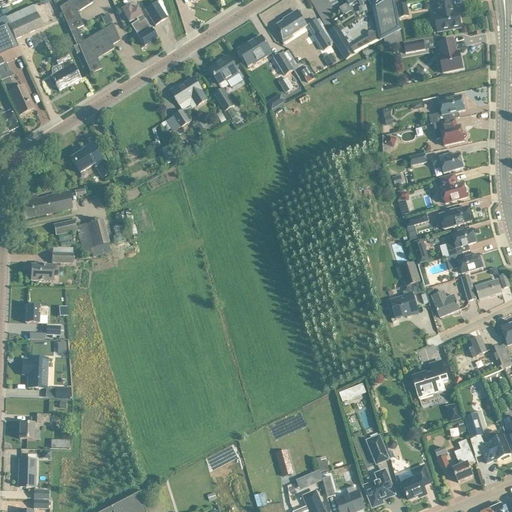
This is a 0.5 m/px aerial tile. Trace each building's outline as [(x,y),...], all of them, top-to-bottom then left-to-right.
[(113,24),(103,30),(83,42),(78,29),(83,27),(77,13),(92,3),(89,0),(71,0),(60,8),(77,46),(78,45),(91,74),(101,69),(95,55),(101,52),(103,56),(114,49),(112,46),(120,41),(113,24)] [(156,2),(144,10),(155,27),(167,19),(166,18),(168,16),(161,0),(157,3),(156,2)] [(373,8),(384,2),(382,0),(346,0),(349,5),(357,1),(360,6),(368,1),(373,9),(373,8)] [(387,0),(384,2),(373,8),(380,41),(384,39),(398,31),(401,30),(395,0),(387,0)] [(438,33),(452,30),(461,28),(458,12),(453,12),(452,8),(453,8),(451,0),(435,0),(439,15),(434,16),(438,33)] [(409,17),(406,4),(398,5),(400,19),(409,17)] [(130,5),(121,10),(128,23),(136,19),(137,22),(131,26),(144,47),(157,39),(145,20),(144,20),(142,16),(137,7),(132,10),(130,5)] [(35,6),(8,18),(16,38),(43,26),(35,6)] [(298,13),(277,26),(281,32),(280,33),(281,34),(279,36),(283,43),(293,38),(291,36),(307,26),(298,13)] [(5,16),(0,18),(0,26),(1,29),(8,26),(9,25),(6,18),(5,16)] [(332,46),(322,29),(316,21),(310,25),(317,36),(314,37),(324,52),(332,46)] [(0,79),(1,81),(4,88),(8,82),(7,79),(11,77),(6,64),(22,57),(8,26),(1,29),(0,29),(0,79)] [(398,31),(384,39),(386,48),(400,45),(399,42),(403,41),(401,30),(398,31)] [(238,51),(248,68),(255,63),(256,64),(272,54),(262,37),(250,44),(249,43),(238,51)] [(425,51),(423,41),(404,44),(406,54),(425,51)] [(443,74),(453,72),(463,70),(459,52),(457,52),(454,41),(438,44),(441,56),(439,56),(443,74)] [(52,76),(51,77),(54,82),(53,82),(54,84),(55,83),(59,92),(59,91),(59,90),(68,84),(70,87),(81,80),(76,72),(73,66),(70,60),(66,52),(54,59),(57,66),(61,64),(64,70),(60,72),(52,76)] [(288,52),(283,55),(291,66),(293,69),(297,67),(288,52)] [(291,66),(283,54),(275,60),(285,76),(294,71),(293,69),(291,66)] [(228,57),(220,61),(221,63),(210,70),(215,79),(219,85),(226,81),(227,82),(239,74),(233,65),(228,57)] [(333,58),(325,62),(329,67),(336,63),(333,58)] [(314,79),(311,75),(312,74),(308,68),(301,72),(308,83),(314,79)] [(417,72),(413,77),(420,83),(424,78),(417,72)] [(202,91),(194,78),(181,86),(181,89),(172,95),(179,106),(192,97),(198,107),(208,101),(202,91)] [(233,82),(237,90),(244,86),(240,79),(233,82)] [(289,82),(282,87),(286,93),(294,89),(289,82)] [(23,86),(9,92),(19,116),(34,109),(23,86)] [(215,95),(225,112),(234,107),(223,90),(215,95)] [(281,95),(268,104),(272,110),(285,102),(281,95)] [(465,111),(463,104),(464,103),(463,97),(461,97),(439,102),(442,113),(429,116),(431,125),(433,125),(451,121),(450,115),(465,111)] [(18,128),(10,111),(0,116),(0,137),(2,137),(2,135),(18,128)] [(175,117),(169,120),(176,132),(182,128),(190,123),(188,119),(183,111),(174,116),(175,117)] [(478,113),(467,112),(466,122),(478,122),(478,113)] [(201,119),(192,125),(197,134),(198,134),(204,130),(206,128),(208,126),(202,117),(200,118),(201,119)] [(391,117),(384,118),(386,126),(393,125),(393,120),(391,117)] [(456,120),(451,121),(433,125),(437,140),(443,139),(445,147),(464,142),(460,126),(457,127),(455,120),(456,120)] [(429,125),(422,126),(424,133),(431,131),(429,125)] [(387,139),(382,137),(382,144),(385,145),(392,148),(393,148),(397,139),(388,136),(387,139)] [(91,144),(83,149),(84,151),(71,159),(76,168),(80,174),(94,165),(95,168),(103,163),(96,152),(91,144)] [(427,164),(425,155),(410,158),(412,167),(427,164)] [(441,167),(444,175),(463,169),(459,155),(450,158),(449,156),(451,155),(450,155),(432,160),(434,169),(441,167)] [(372,163),(371,170),(380,172),(381,164),(372,163)] [(110,174),(104,165),(96,169),(102,179),(110,174)] [(445,178),(440,179),(443,190),(441,190),(443,195),(442,196),(442,198),(442,200),(444,202),(445,202),(446,205),(458,201),(467,198),(466,195),(467,194),(467,191),(467,189),(466,187),(464,185),(463,185),(463,184),(456,186),(455,183),(456,183),(454,175),(445,178)] [(40,187),(53,184),(51,176),(38,179),(40,187)] [(398,177),(392,178),(395,186),(401,185),(398,177)] [(84,189),(74,191),(76,197),(85,195),(84,189)] [(37,196),(20,199),(25,220),(73,210),(69,192),(46,197),(46,198),(38,200),(37,196)] [(409,193),(398,193),(398,202),(409,202),(409,193)] [(440,216),(442,223),(440,223),(439,225),(441,229),(443,231),(472,222),(468,208),(440,216)] [(405,220),(408,229),(429,222),(427,214),(405,220)] [(370,229),(366,218),(360,220),(364,231),(370,229)] [(83,258),(92,256),(92,257),(110,253),(103,220),(77,226),(83,258)] [(56,236),(58,236),(61,248),(73,245),(70,233),(77,232),(74,221),(53,226),(56,236)] [(472,230),(462,233),(453,236),(455,243),(446,245),(450,257),(462,254),(461,248),(476,244),(472,230)] [(412,245),(418,265),(429,262),(423,242),(412,245)] [(52,254),(51,263),(73,264),(73,255),(52,254)] [(460,268),(462,275),(483,268),(479,255),(464,259),(462,254),(450,257),(446,259),(450,271),(460,268)] [(413,264),(404,267),(410,285),(410,286),(419,283),(416,273),(413,264)] [(418,267),(425,288),(430,286),(424,265),(418,267)] [(53,282),(53,266),(31,266),(30,282),(53,282)] [(503,290),(510,287),(506,275),(499,277),(503,290)] [(476,300),(468,276),(461,278),(469,302),(476,300)] [(478,295),(480,301),(480,300),(480,299),(491,296),(491,297),(502,294),(498,281),(475,288),(477,293),(477,294),(477,295),(478,295)] [(434,304),(440,319),(460,311),(458,305),(458,304),(457,304),(454,296),(447,298),(444,291),(431,296),(434,304)] [(405,297),(390,302),(393,310),(396,320),(406,317),(407,318),(419,314),(412,293),(404,296),(405,297)] [(26,324),(39,325),(39,317),(47,317),(48,309),(39,308),(26,307),(26,324)] [(502,328),(501,328),(508,346),(511,344),(511,324),(502,328)] [(59,336),(60,327),(47,327),(46,335),(59,336)] [(471,342),(473,347),(468,349),(473,359),(487,353),(480,338),(471,342)] [(499,368),(506,364),(511,362),(504,345),(498,347),(491,350),(495,359),(499,368)] [(28,389),(38,389),(46,389),(47,359),(29,359),(29,361),(23,361),(22,375),(29,375),(28,389)] [(418,387),(421,396),(429,393),(430,396),(439,393),(438,391),(444,389),(443,384),(448,382),(441,362),(430,366),(433,374),(427,376),(426,374),(413,378),(416,388),(418,387)] [(455,377),(453,385),(460,388),(463,380),(455,377)] [(488,382),(477,383),(478,392),(489,391),(488,382)] [(363,384),(339,394),(343,403),(366,393),(363,384)] [(70,400),(70,390),(56,389),(55,399),(70,400)] [(445,407),(450,423),(462,419),(457,404),(452,405),(445,407)] [(373,405),(366,406),(370,424),(378,422),(373,405)] [(37,423),(47,423),(50,423),(50,416),(37,415),(37,423)] [(471,440),(484,436),(478,415),(464,419),(471,440)] [(457,423),(458,426),(457,427),(459,434),(467,432),(465,424),(464,425),(463,421),(457,423)] [(19,440),(29,440),(33,440),(40,440),(40,432),(34,432),(34,425),(20,425),(19,440)] [(489,443),(479,447),(486,466),(503,459),(504,461),(510,458),(509,456),(511,455),(511,454),(504,436),(501,437),(498,432),(496,431),(491,433),(489,436),(492,441),(488,442),(489,443)] [(380,435),(366,440),(376,466),(391,460),(380,435)] [(455,478),(456,477),(459,484),(473,477),(468,465),(476,462),(466,440),(458,443),(461,450),(455,452),(460,466),(453,469),(455,476),(454,476),(455,478)] [(390,449),(393,450),(396,449),(397,446),(396,443),(393,442),(390,443),(389,446),(390,449)] [(435,452),(437,457),(447,453),(445,449),(435,452)] [(279,453),(276,454),(283,478),(286,477),(291,475),(284,452),(279,453)] [(447,453),(437,457),(444,474),(450,471),(445,457),(448,456),(447,453)] [(325,457),(317,460),(321,474),(329,472),(325,457)] [(25,489),(27,489),(27,488),(35,488),(36,461),(19,460),(18,474),(21,474),(20,479),(19,479),(19,488),(25,488),(25,489)] [(426,493),(423,487),(431,483),(424,467),(413,472),(415,478),(401,484),(404,492),(408,501),(426,493)] [(395,495),(391,486),(385,472),(377,475),(379,482),(365,487),(373,508),(383,504),(381,501),(395,495)] [(330,477),(323,479),(328,499),(336,497),(330,477)] [(478,492),(488,486),(486,482),(476,488),(478,492)] [(336,502),(339,509),(340,511),(358,511),(365,509),(358,493),(355,487),(347,490),(349,496),(336,502)] [(34,491),(34,497),(33,500),(48,501),(49,498),(49,492),(34,491)] [(309,508),(298,511),(323,511),(315,493),(304,498),(309,508)] [(143,511),(138,494),(103,511),(143,511)] [(215,494),(208,496),(209,502),(216,500),(215,494)] [(48,503),(48,502),(33,501),(33,509),(48,510),(48,507),(48,503)]
